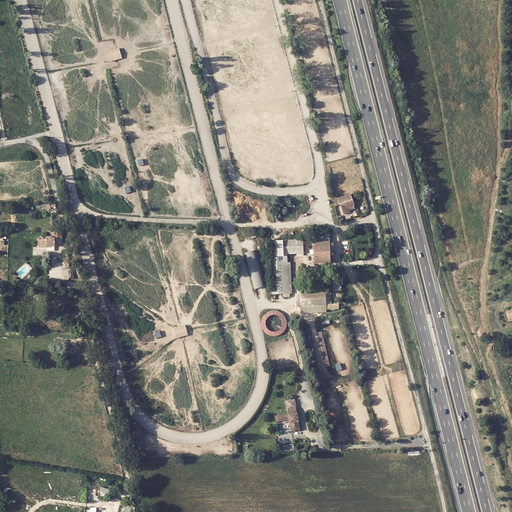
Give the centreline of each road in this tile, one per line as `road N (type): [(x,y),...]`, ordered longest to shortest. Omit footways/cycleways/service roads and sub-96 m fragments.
road 1 (motorway): [(491,511),(357,0)]
road 2 (unclassified): [(446,511),(319,0)]
road 3 (motorway): [(340,0),(466,511)]
road 4 (unclassified): [(138,511),(46,155),(29,139),(0,143)]
road 5 (track): [(315,189),(326,221),(97,214),(74,203),(53,134),(29,139)]
